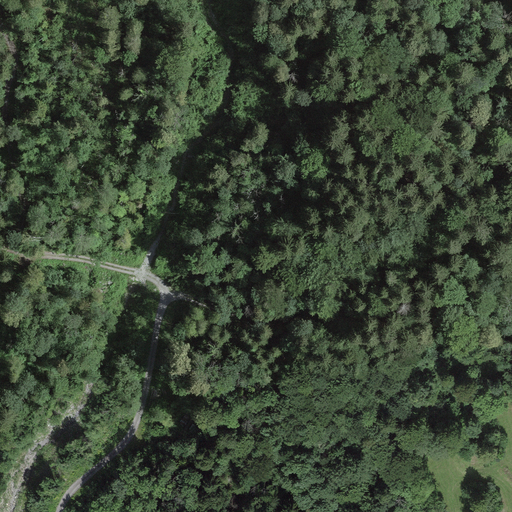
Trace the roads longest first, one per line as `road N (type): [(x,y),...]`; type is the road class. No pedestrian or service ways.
road 1 (track): [(511,324),(395,311),(269,318),(218,309),(143,275),(0,248)]
road 2 (track): [(61,511),(137,419),(165,290)]
